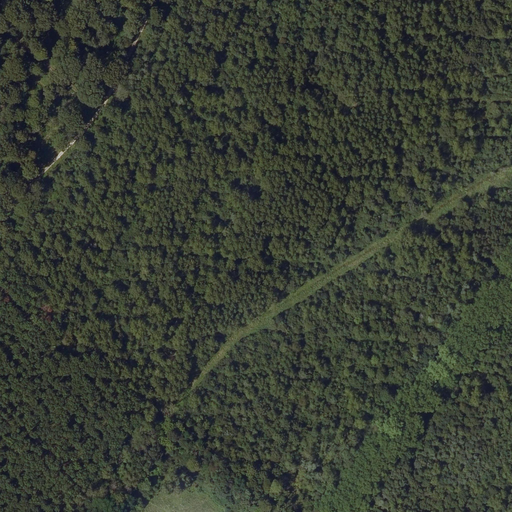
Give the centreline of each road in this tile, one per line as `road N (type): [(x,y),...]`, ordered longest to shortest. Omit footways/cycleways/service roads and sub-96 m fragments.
road 1 (track): [(335,511),(511,282)]
road 2 (track): [(155,0),(106,100),(0,232)]
